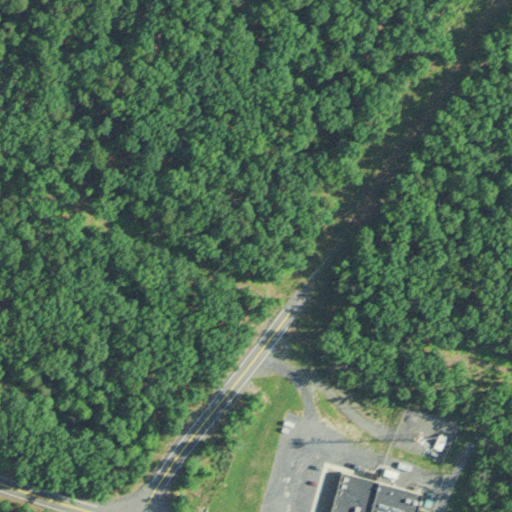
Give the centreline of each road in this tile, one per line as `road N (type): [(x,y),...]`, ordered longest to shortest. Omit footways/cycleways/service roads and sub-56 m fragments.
road 1 (track): [(304,291),(496,6),(510,0)]
road 2 (residential): [(138,511),(304,291)]
road 3 (residential): [(115,511),(0,474)]
